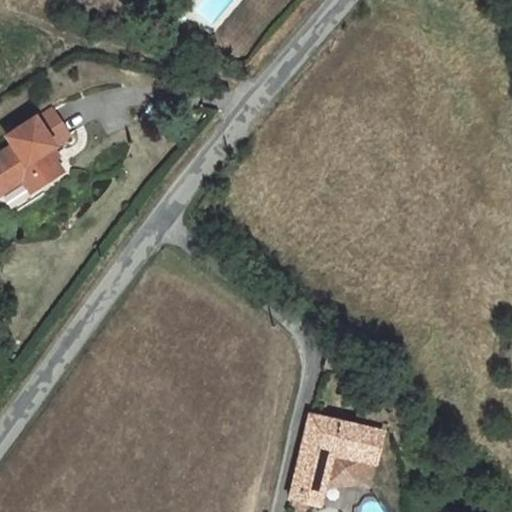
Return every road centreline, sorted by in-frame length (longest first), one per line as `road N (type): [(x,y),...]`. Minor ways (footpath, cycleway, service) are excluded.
road 1 (unclassified): [(159,217),(298,328),(311,351),(278,511)]
road 2 (unclassified): [(159,217),(335,0)]
road 3 (unclassified): [(0,436),(159,217)]
